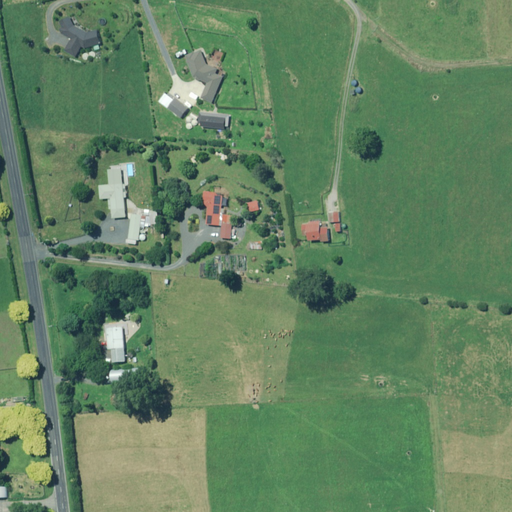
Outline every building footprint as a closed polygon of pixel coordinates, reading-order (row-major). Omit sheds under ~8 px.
[(65,28),(63,29),(64,34),(74,40),(68,51),(78,57),(84,47),(87,48),(97,47),(97,50),(103,49),(101,31),(88,32),(79,28),(73,18),(63,22),(65,28)] [(209,64),(204,51),(188,57),(197,80),(203,81),(203,80),(210,83),(204,99),(215,103),(226,77),(218,74),(220,69),(209,64)] [(191,108),(178,99),(171,109),(184,118),(191,108)] [(128,217),(126,184),(103,186),(104,199),(111,199),(112,210),(113,219),(128,217)] [(227,193),(208,191),(207,203),(211,207),(209,224),(224,226),(227,193)] [(263,210),(260,200),(251,203),(253,213),(263,210)] [(332,213),(333,223),(338,222),(339,232),(344,232),(343,212),(332,213)] [(143,228),(147,229),(149,220),(144,219),(145,216),(135,214),(131,239),(141,241),(143,228)] [(324,228),(324,222),(312,222),(312,225),(306,225),(307,236),(312,235),(312,241),(324,241),(324,243),(333,243),(332,227),(324,228)] [(235,224),(225,223),(224,238),(234,239),(235,224)] [(128,362),(126,328),(110,329),(111,350),(115,349),(116,362),(128,362)] [(143,380),(142,368),(115,370),(116,382),(143,380)] [(0,497),(10,498),(10,487),(0,487),(0,497)]
